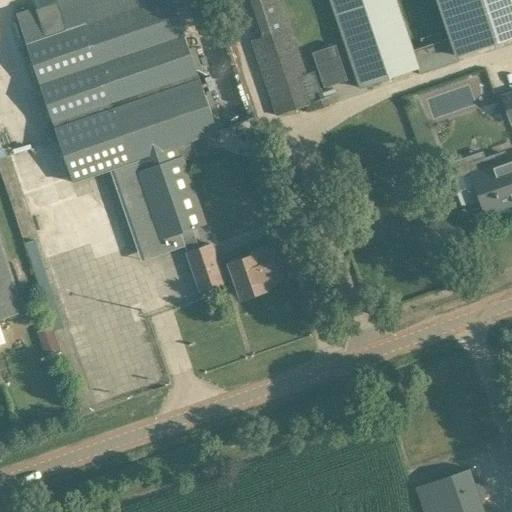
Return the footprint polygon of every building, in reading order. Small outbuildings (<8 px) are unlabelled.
[(94,0),(60,0),(17,15),(14,16),(69,181),(70,183),(72,182),(73,181),(108,169),(130,161),(109,102),(197,72),(172,0),(158,0),(102,20),(94,0)] [(252,40),(254,44),(277,115),(305,106),(307,113),(340,102),(337,94),(324,98),(315,72),(306,75),(281,0),(250,0),(262,37),(252,40)] [(458,56),(454,57),(449,38),(414,50),(396,0),(329,0),(359,89),(417,70),(419,75),(460,61),(458,56)] [(324,87),(348,79),(336,44),(312,52),(324,87)] [(165,253),(184,246),(185,246),(180,233),(206,224),(184,160),(197,155),(192,140),(218,131),(198,72),(197,72),(109,102),(130,161),(108,169),(112,181),(120,178),(144,246),(160,240),(165,253)] [(511,92),(502,96),(511,123),(511,122),(511,92)] [(472,172),(471,173),(485,213),(511,203),(511,158),(498,163),(494,154),(469,162),(472,172)] [(0,318),(24,311),(0,239),(0,318)] [(220,269),(211,244),(187,253),(194,272),(200,290),(225,282),(225,281),(235,277),(242,298),(267,289),(266,285),(282,279),(270,245),(252,252),(253,256),(230,264),(230,266),(220,269)] [(60,351),(52,329),(39,333),(46,356),(60,351)] [(484,511),(470,470),(451,476),(415,487),(422,506),(423,511),(484,511)]
